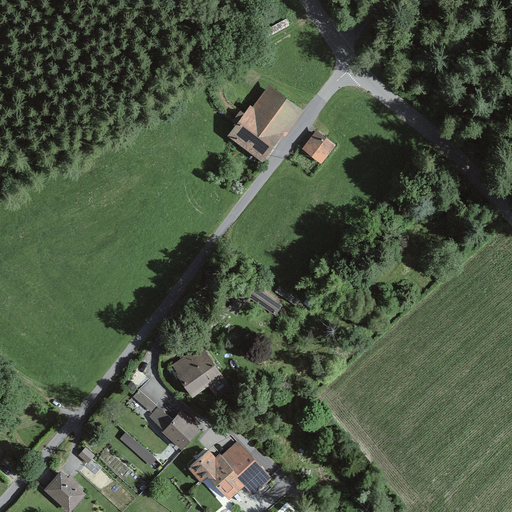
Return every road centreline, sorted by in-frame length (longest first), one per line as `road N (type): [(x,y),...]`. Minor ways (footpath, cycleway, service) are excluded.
road 1 (unclassified): [(358,54),(0,507)]
road 2 (tertiary): [(511,215),(358,54)]
